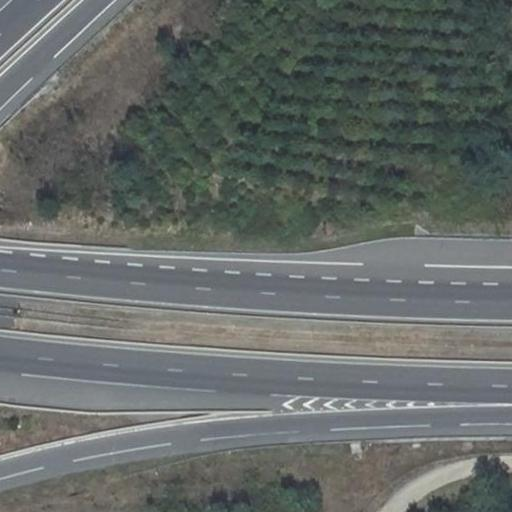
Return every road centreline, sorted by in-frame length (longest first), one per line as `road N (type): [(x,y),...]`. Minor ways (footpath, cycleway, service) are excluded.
road 1 (motorway): [(0,472),(211,427),(511,414)]
road 2 (motorway): [(0,352),(93,365),(511,385)]
road 3 (motorway): [(511,301),(384,301),(0,269)]
road 4 (motorway): [(0,95),(99,0)]
road 5 (track): [(511,464),(444,475),(392,511)]
